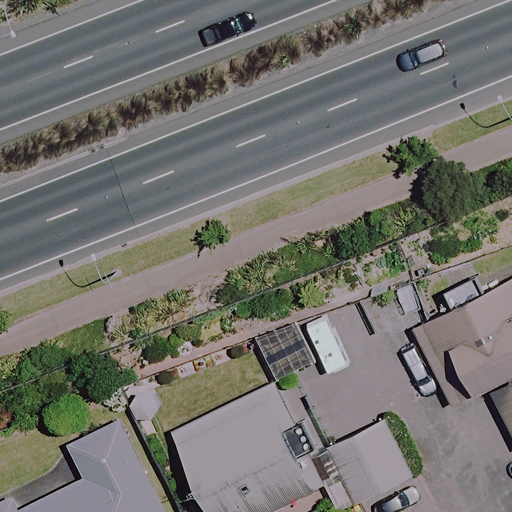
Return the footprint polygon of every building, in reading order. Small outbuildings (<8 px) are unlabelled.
[(511,281),(502,286),(497,275),(450,297),(455,308),(418,325),(456,404),(494,386),(511,425),(511,281)] [(298,314),(261,330),(282,380),(319,364),(298,314)] [(268,511),(320,487),(271,386),(176,431),(214,511),(268,511)] [(415,474),(388,420),(333,447),(347,475),(328,485),(341,510),(415,474)] [(168,511),(124,421),(73,445),(89,478),(21,510),(16,500),(0,507),(0,511),(168,511)]
